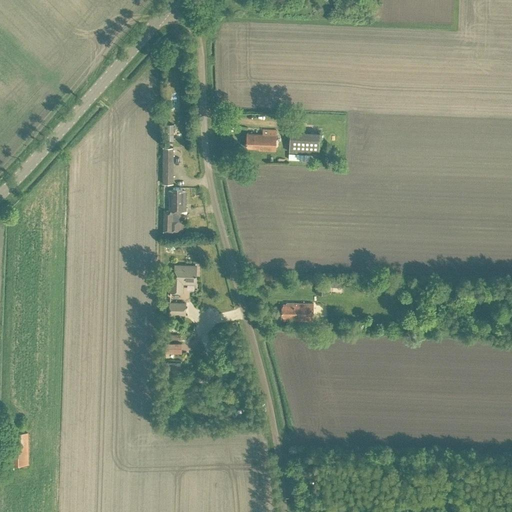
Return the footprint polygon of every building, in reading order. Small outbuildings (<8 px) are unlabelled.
[(163,123),(162,139),(171,139),(172,124),(163,123)] [(259,148),(259,149),(275,150),(276,130),(263,129),(262,134),(247,133),(246,147),(259,148)] [(290,131),(289,151),(319,153),(320,132),(290,131)] [(163,147),(163,183),(173,183),(173,147),(163,147)] [(182,190),(182,187),(173,187),(173,190),(168,190),(168,199),(169,199),(169,210),(163,210),(163,235),(183,235),(183,221),(180,221),(181,211),(185,211),(186,202),(187,202),(187,198),(186,198),(186,190),(182,190)] [(175,264),(175,274),(171,274),(170,292),(183,292),(183,283),(196,284),(196,265),(175,264)] [(328,280),(316,280),(316,294),(328,294),(328,280)] [(186,302),(169,301),(169,315),(185,316),(186,302)] [(284,316),(284,320),(312,320),(314,303),(286,303),(286,304),(283,304),(283,307),(282,307),(281,316),(284,316)] [(186,343),(168,342),(168,353),(186,353),(186,343)] [(28,461),(27,432),(15,432),(15,435),(11,435),(11,443),(9,443),(8,461),(28,461)] [(241,511),(253,511),(255,487),(251,487),(251,490),(243,489),(241,511)]
